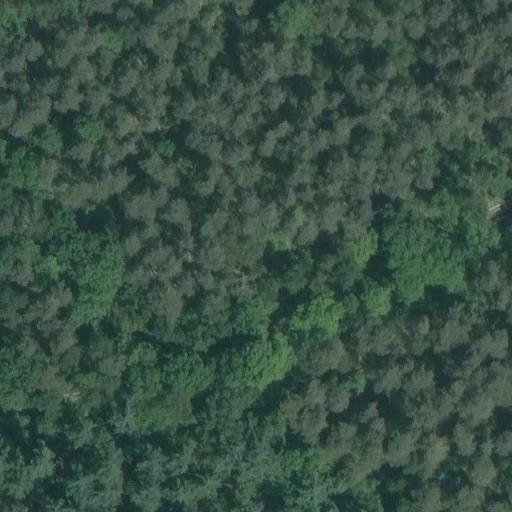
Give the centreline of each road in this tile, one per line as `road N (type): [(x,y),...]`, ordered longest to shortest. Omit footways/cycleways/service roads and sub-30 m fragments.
road 1 (track): [(511,191),(247,331),(172,354)]
road 2 (track): [(172,354),(375,511)]
road 3 (track): [(172,354),(0,171)]
road 4 (track): [(172,354),(0,390)]
